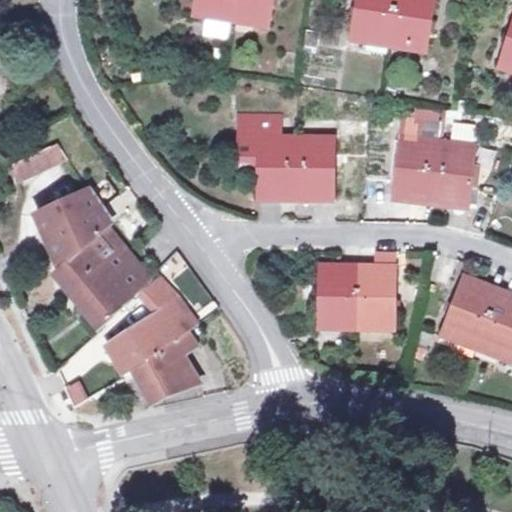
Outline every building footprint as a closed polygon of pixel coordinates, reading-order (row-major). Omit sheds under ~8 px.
[(229,38),(232,17),(233,0),(194,0),(192,18),(210,20),(208,35),(229,38)] [(269,0),(233,0),(232,17),(249,19),(248,26),(266,28),(269,0)] [(364,38),(389,41),(395,0),(355,0),(348,42),(363,45),(364,38)] [(431,0),(395,0),(389,41),(407,44),(407,49),(423,52),(431,0)] [(509,65),(511,66),(511,9),(494,69),(507,73),(509,65)] [(279,201),(292,202),(294,134),(275,133),(275,120),(238,119),(237,148),(258,148),(257,195),(279,195),(279,201)] [(451,138),(474,141),(475,125),(452,123),(451,138)] [(294,134),(292,202),(315,202),(315,196),(332,197),(334,135),(294,134)] [(416,207),(430,209),(439,141),(399,138),(394,197),(416,199),(416,207)] [(22,181),(71,157),(61,140),(13,162),(22,181)] [(439,141),(430,209),(448,210),(448,203),(474,205),(479,145),(439,141)] [(258,148),(237,148),(236,194),(257,195),(258,148)] [(101,320),(149,278),(112,225),(117,221),(93,190),(37,217),(63,263),(58,267),(101,320)] [(334,321),(356,322),(357,267),(318,266),(317,326),(334,326),(334,321)] [(394,267),(357,267),(356,322),(377,322),(377,328),(393,329),(394,267)] [(143,292),(157,314),(179,301),(159,276),(143,292)] [(462,336),(480,342),(498,291),(461,277),(441,335),(460,342),(462,336)] [(511,296),(498,291),(480,342),(500,349),(497,356),(511,361),(511,296)] [(130,367),(132,366),(184,334),(198,325),(179,301),(157,314),(116,337),(130,367)] [(198,325),(184,334),(192,348),(185,353),(193,370),(221,351),(198,325)] [(192,348),(184,334),(132,366),(148,399),(197,377),(193,370),(185,353),(192,348)] [(83,379),(71,385),(78,403),(92,395),(83,379)]
